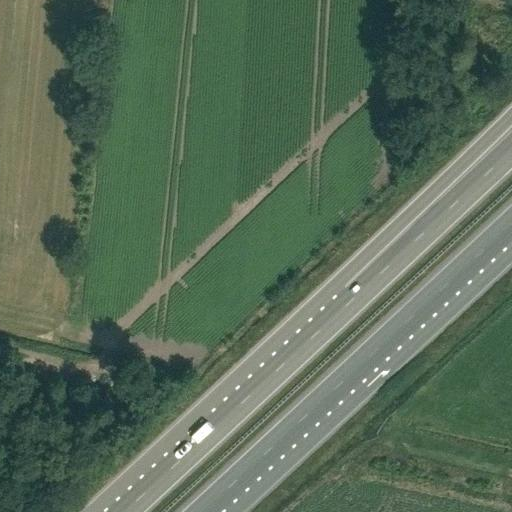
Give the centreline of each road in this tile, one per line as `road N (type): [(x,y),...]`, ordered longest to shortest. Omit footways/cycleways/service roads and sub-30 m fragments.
road 1 (trunk): [(198,511),(511,221)]
road 2 (trunk): [(353,298),(124,511)]
road 3 (trunk): [(511,121),(353,298)]
road 4 (trunk): [(511,148),(353,298)]
road 5 (track): [(0,351),(158,387)]
road 6 (track): [(511,471),(376,437)]
